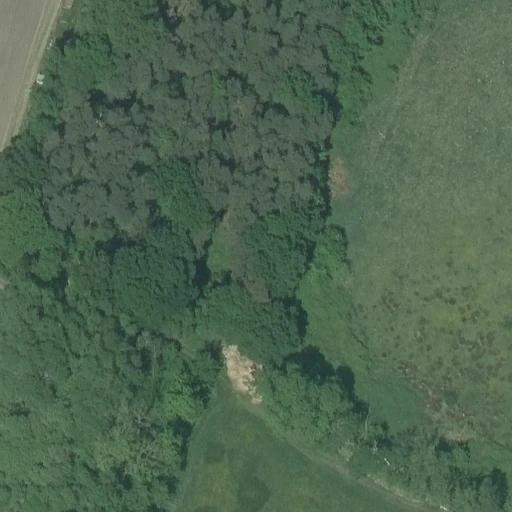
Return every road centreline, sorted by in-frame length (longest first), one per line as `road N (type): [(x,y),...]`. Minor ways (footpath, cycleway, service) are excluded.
road 1 (track): [(0,180),(59,0)]
road 2 (track): [(126,336),(0,289)]
